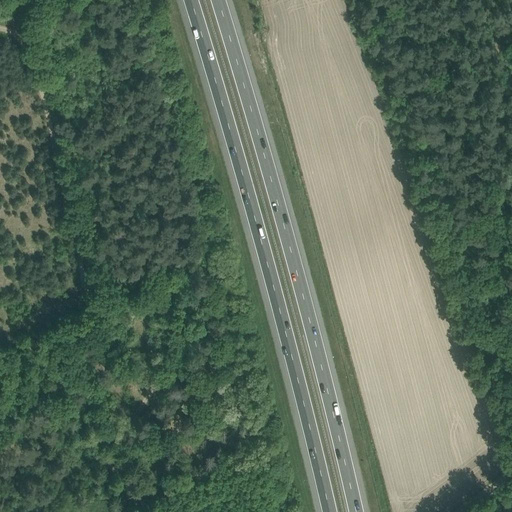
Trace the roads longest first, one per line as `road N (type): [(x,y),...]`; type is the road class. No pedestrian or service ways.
road 1 (motorway): [(191,0),(329,511)]
road 2 (motorway): [(355,511),(220,0)]
road 3 (track): [(143,511),(89,404)]
